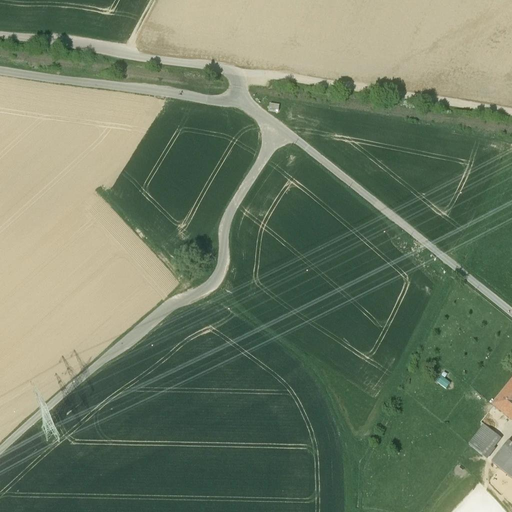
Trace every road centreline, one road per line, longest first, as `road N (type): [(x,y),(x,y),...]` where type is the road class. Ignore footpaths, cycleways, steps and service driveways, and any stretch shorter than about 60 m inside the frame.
road 1 (unclassified): [(511,313),(282,130),(236,103),(0,69)]
road 2 (track): [(511,110),(240,72)]
road 3 (track): [(0,34),(240,72)]
